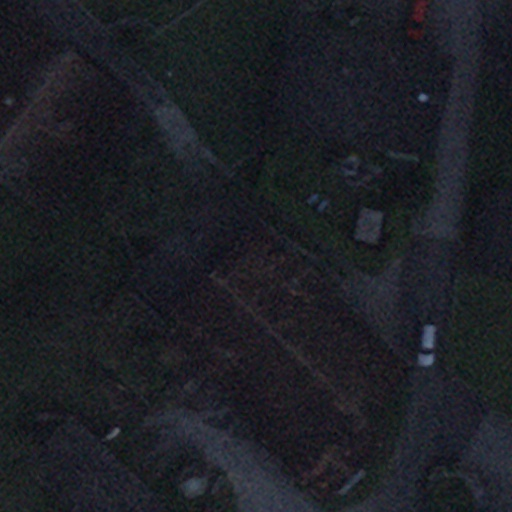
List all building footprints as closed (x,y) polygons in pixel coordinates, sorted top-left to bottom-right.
[(0,3),(0,158),(50,198),(126,104),(0,3)] [(297,29),(285,82),(296,84),(290,110),(424,140),(442,59),(308,28),(307,31),(297,29)] [(511,195),(483,191),(473,263),(505,268),(511,217),(511,195)] [(144,272),(271,395),(250,417),(324,487),(373,436),(346,410),(389,366),(214,198),(182,232),(170,221),(146,246),(157,258),(144,272)] [(82,511),(141,511),(153,499),(73,421),(32,463),(82,511)]
